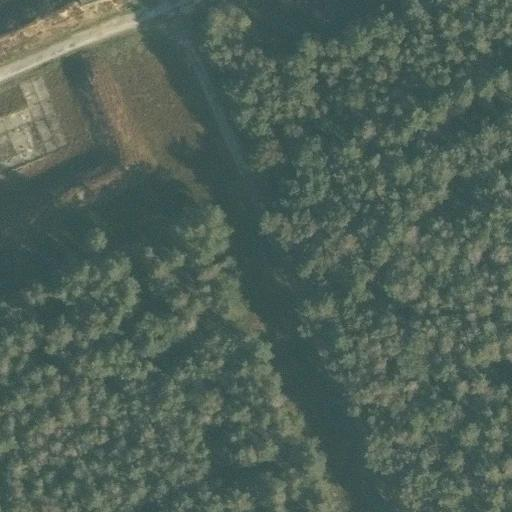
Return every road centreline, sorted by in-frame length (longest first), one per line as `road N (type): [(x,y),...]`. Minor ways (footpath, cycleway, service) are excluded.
road 1 (track): [(172,10),(393,511)]
road 2 (track): [(0,81),(172,10)]
